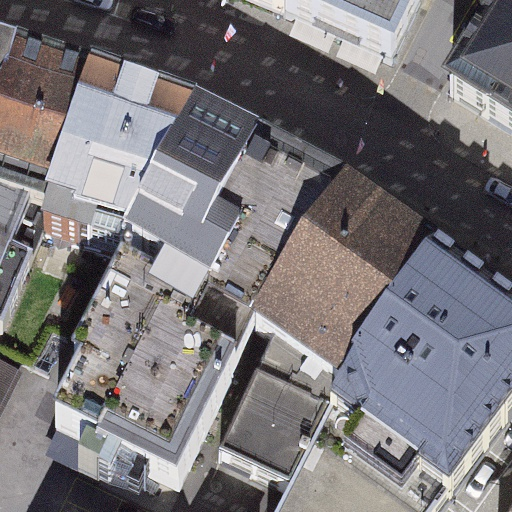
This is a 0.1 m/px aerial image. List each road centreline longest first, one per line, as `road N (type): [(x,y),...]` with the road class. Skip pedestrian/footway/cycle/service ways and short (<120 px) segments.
road 1 (residential): [(25,0),(200,61),(386,156)]
road 2 (residential): [(476,0),(386,156)]
road 3 (residential): [(386,156),(511,230)]
